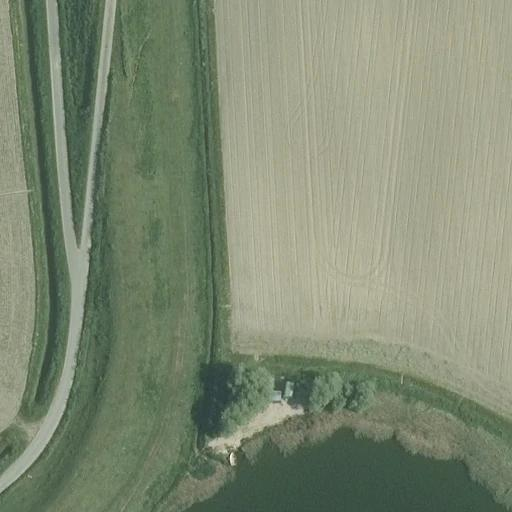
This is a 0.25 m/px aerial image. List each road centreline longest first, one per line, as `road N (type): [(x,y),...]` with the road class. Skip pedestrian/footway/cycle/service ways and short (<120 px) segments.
road 1 (unclassified): [(109,0),(85,244),(74,281)]
road 2 (unclassified): [(74,281),(52,0)]
road 3 (unclassified): [(0,488),(46,436),(64,389),(74,281)]
